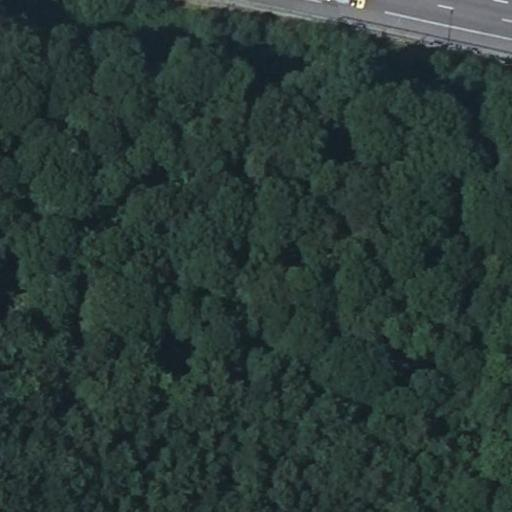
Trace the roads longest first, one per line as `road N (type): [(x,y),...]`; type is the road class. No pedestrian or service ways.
road 1 (track): [(0,331),(511,465)]
road 2 (track): [(236,89),(511,306)]
